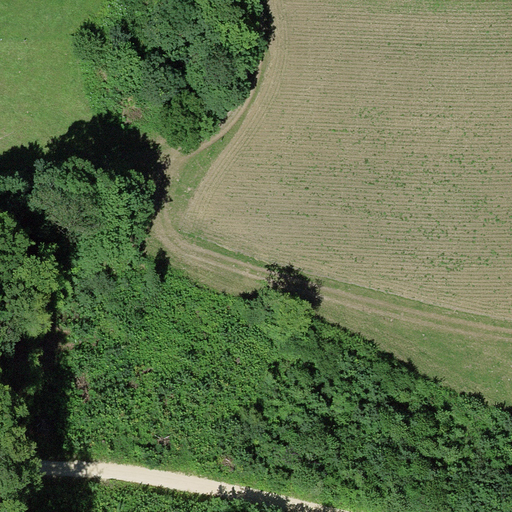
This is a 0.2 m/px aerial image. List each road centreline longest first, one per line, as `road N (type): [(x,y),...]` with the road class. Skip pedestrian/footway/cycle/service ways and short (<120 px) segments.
road 1 (track): [(0,459),(159,473),(320,511)]
road 2 (track): [(253,0),(258,62),(244,102),(215,137),(130,157)]
